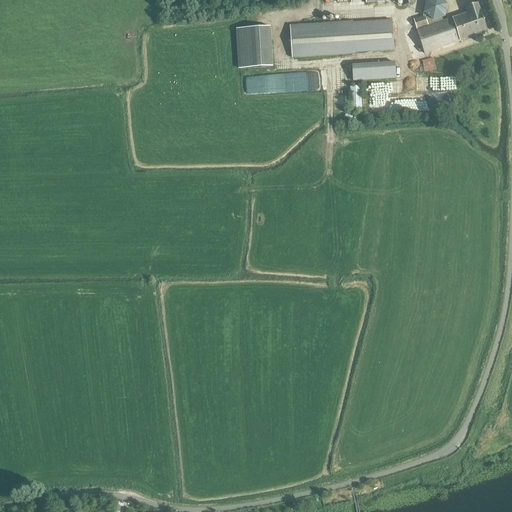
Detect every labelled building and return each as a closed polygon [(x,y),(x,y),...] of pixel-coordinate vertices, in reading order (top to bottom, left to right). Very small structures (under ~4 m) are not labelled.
[(444,6),(440,0),(427,0),(426,11),(434,19),(441,16),(444,6)] [(468,14),(456,18),(443,22),(418,31),(426,53),(487,32),(478,4),(466,8),(468,14)] [(415,20),(418,29),(428,25),(425,17),(415,20)] [(394,52),(393,22),(354,24),(355,54),(394,52)] [(355,55),(355,54),(354,24),(354,23),(291,26),(293,58),(355,55)] [(248,29),(236,29),(238,69),(241,69),(244,70),(276,68),(273,28),(248,29)] [(396,79),(395,63),(355,66),(356,82),(396,79)] [(361,87),(351,88),(352,114),(362,113),(361,87)] [(388,511),(385,493),(324,507),(324,511),(388,511)]
